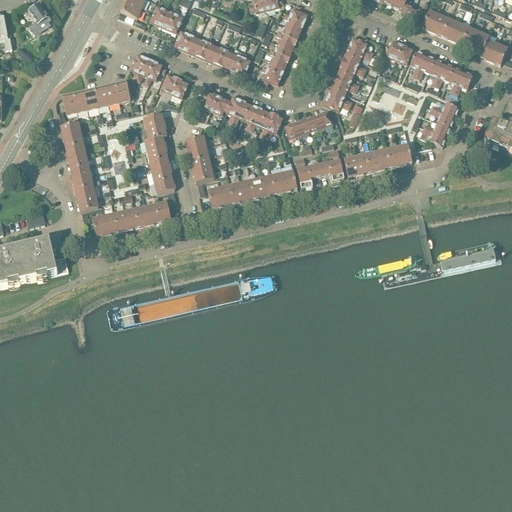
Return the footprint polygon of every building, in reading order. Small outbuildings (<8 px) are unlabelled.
[(126,0),(124,5),(141,12),(146,2),(140,0),(126,0)] [(179,7),(188,11),(192,1),(190,0),(181,0),(181,1),(179,7)] [(255,14),(256,16),(267,13),(263,0),(255,0),(252,1),(254,9),(249,11),(251,16),(255,14)] [(263,0),(267,13),(279,10),(278,8),(283,7),(282,2),(277,4),(275,0),(263,0)] [(385,0),(383,6),(392,10),(396,0),(385,0)] [(396,0),(392,10),(402,14),(407,0),(396,0)] [(402,23),(408,26),(414,12),(408,10),(412,0),(411,0),(407,0),(402,14),(400,17),(402,23)] [(120,15),(137,22),(141,12),(124,5),(120,15)] [(408,26),(418,30),(428,7),(424,5),(420,15),(414,12),(408,26)] [(38,6),(28,13),(38,28),(31,33),(37,42),(53,32),(51,28),(54,27),(51,23),(41,7),(38,6)] [(285,20),(304,28),(308,19),(299,15),(301,10),(297,8),(295,13),(293,12),(290,19),(286,17),(285,20)] [(150,25),(159,29),(165,14),(167,10),(165,9),(163,13),(156,10),(150,25)] [(159,29),(167,33),(176,14),(174,13),(172,17),(165,14),(159,29)] [(167,33),(176,37),(183,21),(176,19),(178,15),(176,14),(167,33)] [(432,36),(439,19),(429,14),(422,31),(432,36)] [(442,40),(449,23),(439,19),(432,36),(442,40)] [(0,43),(4,43),(6,53),(12,52),(10,41),(8,42),(4,20),(0,20),(0,43)] [(285,30),(300,36),(304,28),(285,20),(284,22),(288,23),(285,30)] [(452,44),(459,27),(449,23),(442,40),(452,44)] [(462,48),(469,31),(459,27),(452,44),(462,48)] [(278,37),(297,45),(300,36),(285,30),(282,37),(278,35),(278,37)] [(472,53),(479,36),(469,31),(462,48),(472,53)] [(174,50),(183,54),(191,35),(189,34),(187,38),(180,35),(174,50)] [(183,54),(192,58),(198,42),(192,40),(193,36),(191,35),(183,54)] [(487,43),(488,44),(489,40),(479,36),(472,53),(481,57),(487,43)] [(278,47),(293,54),(297,45),(278,37),(277,39),(280,41),(278,47)] [(192,58),(200,61),(208,42),(206,41),(205,45),(198,42),(192,58)] [(352,42),(349,50),(371,60),(372,56),(365,53),(367,48),(365,47),(367,43),(363,41),(361,45),(352,42)] [(200,61),(209,65),(215,50),(209,47),(211,43),(208,42),(200,61)] [(479,60),(490,65),(497,48),(488,44),(487,43),(481,57),(479,60)] [(387,60),(396,64),(402,49),(393,45),(386,51),(387,60)] [(270,54),(289,62),(293,54),(278,47),(275,54),(271,52),(270,54)] [(490,65),(500,69),(507,52),(497,48),(490,65)] [(209,65),(218,69),(226,50),(224,49),(222,53),(215,50),(209,65)] [(396,64),(407,68),(413,54),(402,49),(396,64)] [(218,69),(226,72),(233,57),(226,54),(228,51),(226,50),(218,69)] [(349,50),(345,59),(360,65),(362,60),(369,63),(371,60),(349,50)] [(28,65),(32,60),(21,51),(17,56),(28,65)] [(270,65),(285,71),(289,62),(270,54),(269,57),(273,58),(270,65)] [(416,82),(426,59),(416,55),(410,68),(416,71),(412,80),(416,82)] [(226,72),(235,76),(243,57),(241,56),(239,60),(233,57),(226,72)] [(235,76),(244,80),(251,65),(244,62),(245,58),(243,57),(235,76)] [(132,82),(136,84),(145,62),(137,58),(130,73),(135,75),(132,82)] [(345,59),(342,67),(364,76),(365,73),(358,69),(360,65),(345,59)] [(429,77),(435,63),(426,59),(416,82),(419,83),(423,74),(429,77)] [(30,70),(35,73),(40,64),(35,61),(30,70)] [(143,78),(147,80),(154,65),(145,62),(136,84),(139,86),(143,78)] [(435,90),(444,67),(435,63),(429,77),(435,79),(431,88),(435,90)] [(144,87),(148,89),(151,82),(156,84),(159,75),(164,77),(166,73),(161,71),(162,69),(154,65),(147,80),(144,87)] [(263,72),(282,80),(285,71),(270,65),(267,71),(264,70),(263,72)] [(342,67),(338,75),(353,81),(355,77),(362,80),(364,76),(342,67)] [(448,85),(454,71),(444,67),(435,90),(438,91),(442,82),(448,85)] [(450,96),(454,98),(463,75),(454,71),(448,85),(454,87),(450,96)] [(262,88),(267,90),(269,85),(278,89),(282,80),(263,72),(262,74),(266,76),(263,82),(264,83),(262,88)] [(338,75),(335,83),(357,93),(358,89),(351,86),(353,81),(338,75)] [(454,98),(457,99),(461,90),(467,93),(473,79),(463,75),(454,98)] [(161,93),(172,97),(178,83),(167,78),(161,93)] [(172,97),(182,102),(188,87),(178,83),(172,97)] [(335,83),(331,92),(346,98),(348,93),(355,97),(357,93),(335,83)] [(115,89),(119,107),(120,110),(124,109),(123,106),(130,104),(126,86),(115,89)] [(115,89),(105,91),(109,109),(119,107),(115,89)] [(94,93),(98,111),(99,114),(103,113),(102,111),(109,109),(105,91),(94,93)] [(331,92),(327,100),(350,110),(351,106),(344,103),(346,98),(331,92)] [(84,96),(88,114),(98,111),(94,93),(84,96)] [(201,110),(211,114),(218,100),(207,95),(201,110)] [(73,98),(77,116),(88,114),(84,96),(73,98)] [(62,101),(66,119),(77,116),(73,98),(62,101)] [(211,114),(222,119),(229,104),(218,100),(211,114)] [(324,109),(339,115),(341,110),(348,113),(350,110),(327,100),(324,109)] [(493,124),(484,144),(492,147),(491,149),(500,153),(501,150),(509,153),(507,157),(511,158),(511,101),(510,100),(503,117),(509,119),(505,129),(493,124)] [(232,127),(241,105),(232,101),(226,116),(231,118),(228,125),(232,127)] [(243,123),(250,108),(241,105),(232,127),(236,128),(239,121),(243,123)] [(431,113),(454,123),(459,113),(445,107),(442,113),(433,109),(431,113)] [(249,134),(258,112),(250,108),(243,123),(248,125),(245,132),(249,134)] [(260,130),(266,115),(258,112),(249,134),(252,136),(255,128),(260,130)] [(437,126),(450,132),(454,123),(431,113),(430,116),(439,120),(437,126)] [(262,139),(265,141),(275,119),(266,115),(260,130),(265,132),(262,139)] [(328,115),(317,119),(322,133),(324,133),(323,130),(332,127),(328,115)] [(146,133),(164,129),(161,118),(143,122),(146,133)] [(265,141),(269,143),(272,135),(277,137),(283,122),(275,119),(265,141)] [(317,119),(306,122),(311,135),(319,132),(320,134),(322,133),(317,119)] [(306,122),(296,126),(301,141),(303,140),(302,138),(311,135),(306,122)] [(63,141),(81,137),(78,126),(60,130),(63,141)] [(285,130),(289,142),(298,139),(299,141),(301,141),(296,126),(285,130)] [(423,132),(446,142),(450,132),(437,126),(434,132),(425,128),(423,132)] [(163,141),(166,140),(164,129),(146,133),(143,134),(144,140),(147,139),(148,143),(148,144),(163,141)] [(429,146),(442,151),(446,142),(423,132),(422,135),(431,139),(429,146)] [(65,152),(83,147),(81,137),(63,141),(65,152)] [(188,155),(206,151),(204,140),(186,144),(188,155)] [(144,156),(147,155),(165,151),(163,141),(148,144),(148,143),(144,144),(145,149),(143,150),(144,156)] [(68,162),(86,158),(83,147),(65,152),(68,162)] [(397,150),(401,168),(412,166),(408,148),(397,150)] [(386,153),(390,171),(401,168),(397,150),(386,153)] [(147,155),(149,166),(167,162),(165,151),(147,155)] [(188,155),(191,165),(209,161),(206,151),(188,155)] [(376,155),(380,173),(390,171),(386,153),(376,155)] [(365,158),(369,176),(380,173),(376,155),(365,158)] [(70,173),(88,169),(86,158),(68,162),(70,173)] [(355,160),(359,178),(369,176),(365,158),(355,160)] [(344,162),(348,181),(359,178),(355,160),(344,162)] [(191,165),(193,176),(211,172),(209,161),(191,165)] [(149,166),(152,176),(170,172),(167,162),(149,166)] [(340,163),(318,168),(321,179),(331,177),(332,184),(344,181),(340,163)] [(297,173),(301,191),(312,189),(311,182),(321,179),(318,168),(297,173)] [(73,183),(91,179),(88,169),(70,173),(73,183)] [(152,176),(154,187),(172,183),(170,172),(152,176)] [(193,176),(196,187),(214,183),(211,172),(193,176)] [(282,177),(286,195),(297,192),(293,174),(282,177)] [(271,179),(276,197),(286,195),(282,177),(271,179)] [(73,183),(75,194),(93,190),(91,179),(73,183)] [(261,181),(265,199),(276,197),(271,179),(261,181)] [(250,184),(255,202),(265,199),(261,181),(250,184)] [(154,187),(157,198),(175,194),(172,183),(154,187)] [(240,186),(244,204),(255,202),(250,184),(240,186)] [(229,189),(233,207),(244,204),(240,186),(229,189)] [(219,191),(223,209),(233,207),(229,189),(219,191)] [(75,194),(77,204),(95,200),(93,190),(75,194)] [(208,194),(212,212),(223,209),(219,191),(208,194)] [(77,204),(80,215),(98,211),(95,200),(77,204)] [(167,205),(156,208),(160,226),(171,223),(167,205)] [(156,208),(145,210),(149,228),(160,226),(156,208)] [(145,210),(135,212),(139,230),(149,228),(145,210)] [(135,212),(124,215),(128,233),(139,230),(135,212)] [(124,215),(114,217),(118,235),(128,233),(124,215)] [(37,218),(40,229),(45,228),(43,216),(37,218)] [(114,217),(103,220),(107,238),(118,235),(114,217)] [(32,219),(34,231),(40,229),(37,218),(32,219)] [(26,220),(29,232),(34,231),(32,219),(26,220)] [(92,222),(96,240),(107,238),(103,220),(92,222)] [(0,291),(69,275),(66,264),(55,266),(50,249),(49,245),(38,247),(31,249),(10,254),(2,256),(0,256),(0,291)] [(382,277),(384,291),(502,265),(499,251),(431,266),(427,267),(382,277)]
